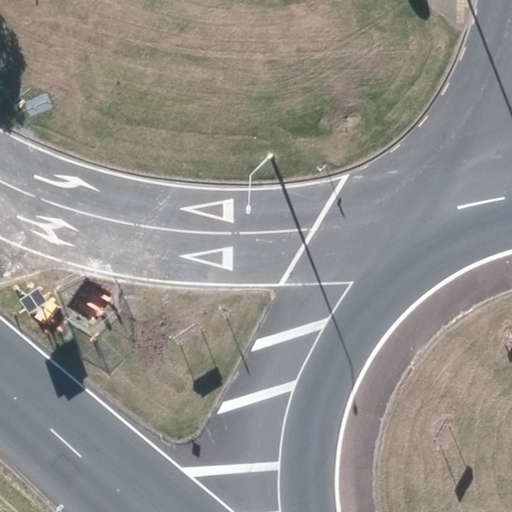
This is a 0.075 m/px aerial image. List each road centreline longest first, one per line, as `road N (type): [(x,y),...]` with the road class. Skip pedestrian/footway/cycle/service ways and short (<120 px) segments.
road 1 (secondary): [(0,153),(75,187),(187,216),(398,218)]
road 2 (secondary): [(286,511),(279,443),(292,366),(324,294),(398,218)]
road 3 (secondary): [(201,511),(0,364)]
road 4 (unclassified): [(488,166),(511,36)]
